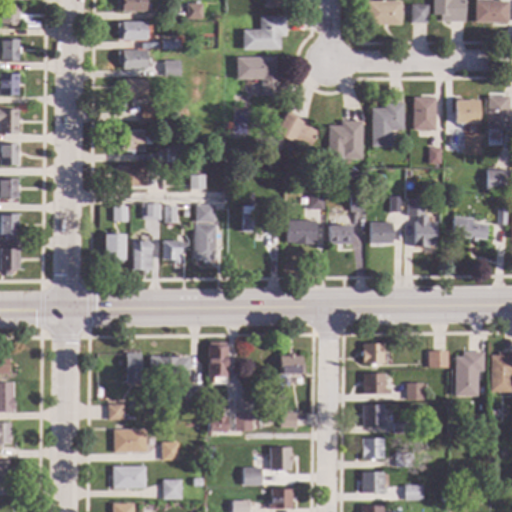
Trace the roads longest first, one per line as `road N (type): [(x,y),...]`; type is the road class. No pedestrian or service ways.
road 1 (residential): [(68,0),(62,511)]
road 2 (tertiary): [(511,305),(65,310)]
road 3 (residential): [(326,308),(324,511)]
road 4 (residential): [(511,61),(328,63)]
